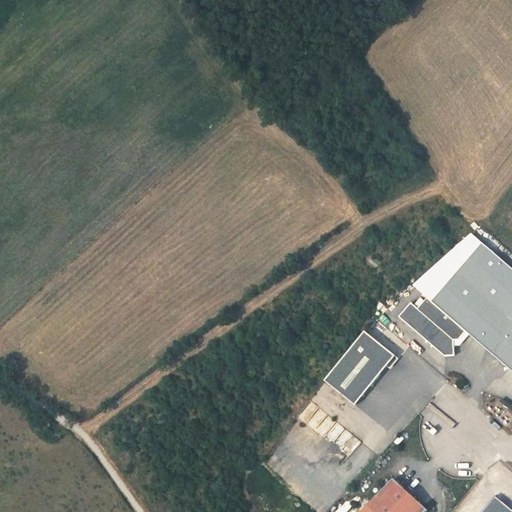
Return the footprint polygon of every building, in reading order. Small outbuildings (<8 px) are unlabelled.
[(432,302),(481,244),(472,236),(414,286),(428,298),(432,302)] [(454,341),(459,340),(467,332),(491,304),(511,321),(511,270),(481,244),(432,302),(428,298),(418,309),(411,303),(399,317),(445,356),(455,356),(454,341)] [(511,321),(491,304),(467,332),(511,370),(511,321)] [(396,356),(365,332),(326,381),(356,406),(396,356)] [(53,422),(46,415),(39,422),(46,429),(53,422)] [(353,435),(345,445),(353,452),(361,442),(353,435)] [(426,511),(428,511),(394,479),(369,505),(376,511),(426,511)] [(511,511),(511,510),(495,496),(482,511),(511,511)]
